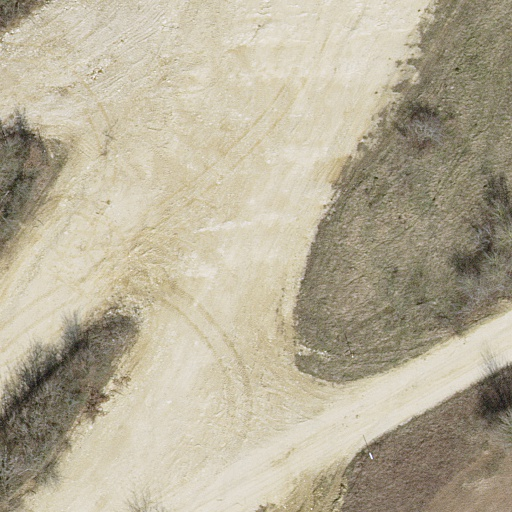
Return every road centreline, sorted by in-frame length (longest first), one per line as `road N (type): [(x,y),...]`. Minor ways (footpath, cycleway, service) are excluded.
road 1 (track): [(398,0),(154,459),(89,511)]
road 2 (track): [(511,328),(276,459),(154,459)]
road 3 (track): [(192,0),(64,253),(0,324)]
road 4 (track): [(127,0),(0,106)]
